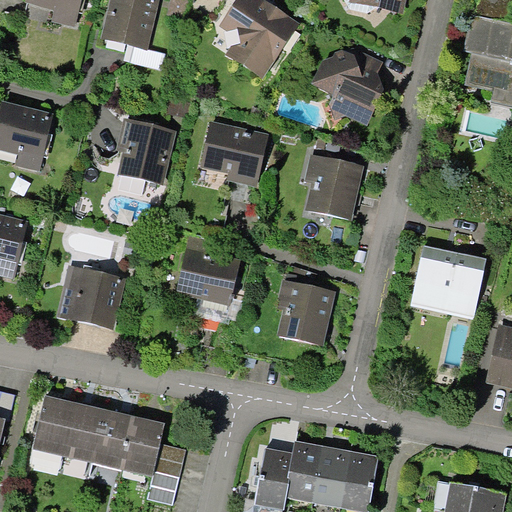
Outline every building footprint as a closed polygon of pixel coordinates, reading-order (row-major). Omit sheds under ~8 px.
[(80,0),(30,0),(27,17),(76,26),(80,0)] [(156,0),(107,0),(100,41),(146,50),(156,0)] [(187,0),(170,0),(167,17),(184,20),(187,0)] [(297,21),(260,0),(234,0),(214,34),(270,67),(297,21)] [(401,0),(350,0),(350,1),(399,13),(401,0)] [(511,23),(468,14),(460,51),(470,53),(464,83),(492,89),(490,100),(511,103),(511,23)] [(364,128),(376,97),(372,75),(380,64),(350,48),(293,70),(328,127),(341,116),(364,128)] [(52,113),(0,101),(0,102),(0,151),(41,161),(52,113)] [(176,129),(123,117),(111,173),(163,184),(176,129)] [(262,177),(271,136),(207,122),(198,163),(262,177)] [(349,217),(359,167),(317,159),(307,208),(349,217)] [(0,274),(18,278),(30,226),(0,219),(0,274)] [(474,318),(487,261),(423,246),(409,303),(474,318)] [(186,250),(177,291),(229,302),(238,260),(186,250)] [(77,269),(66,318),(110,328),(120,279),(77,269)] [(287,282),(275,334),(322,344),(334,292),(287,282)] [(511,333),(497,331),(487,382),(511,386),(511,333)] [(160,442),(164,423),(40,395),(28,448),(152,476),(160,442)] [(312,502),(323,445),(294,440),(292,452),(287,478),(290,478),(286,497),(312,502)] [(185,448),(160,442),(152,476),(147,499),(172,505),(185,448)] [(341,507),(351,450),(323,445),(312,502),(341,507)] [(284,509),(286,497),(290,478),(287,478),(292,452),(265,447),(254,503),(284,509)] [(368,511),(369,511),(380,455),(351,450),(341,507),(368,511)] [(503,511),(507,491),(450,481),(445,510),(456,511),(503,511)]
